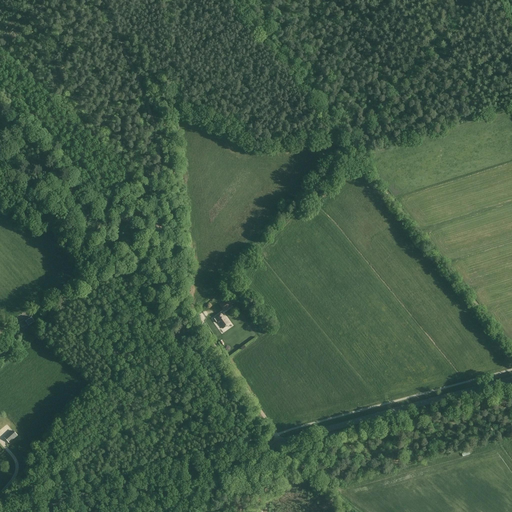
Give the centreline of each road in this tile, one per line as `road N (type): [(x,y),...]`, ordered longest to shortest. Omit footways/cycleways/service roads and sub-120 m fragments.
road 1 (tertiary): [(21,511),(511,378)]
road 2 (track): [(105,0),(151,117),(166,280),(276,434)]
road 3 (track): [(160,260),(125,252),(0,330)]
